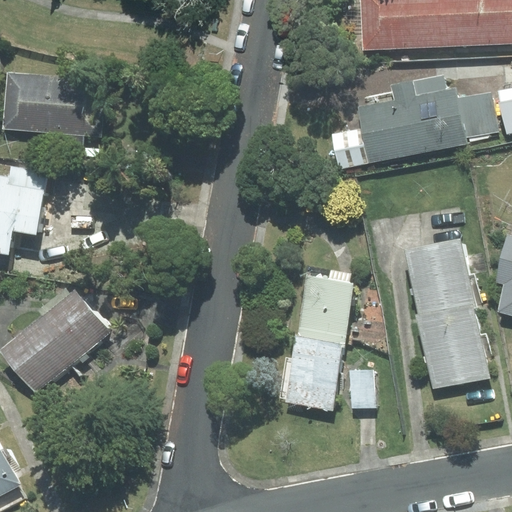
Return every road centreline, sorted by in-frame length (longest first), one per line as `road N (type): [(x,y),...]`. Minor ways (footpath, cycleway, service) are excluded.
road 1 (residential): [(186,511),(276,0)]
road 2 (residential): [(305,511),(511,470)]
